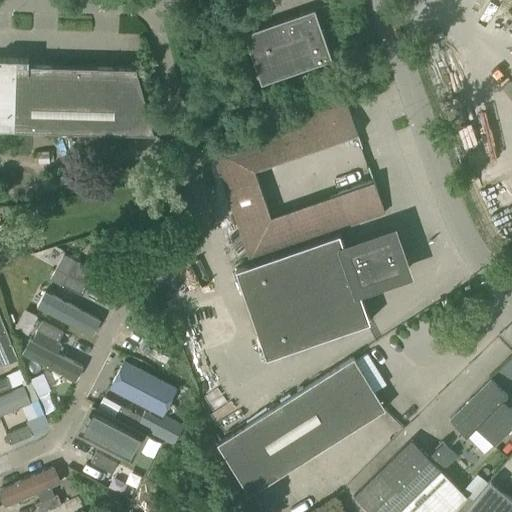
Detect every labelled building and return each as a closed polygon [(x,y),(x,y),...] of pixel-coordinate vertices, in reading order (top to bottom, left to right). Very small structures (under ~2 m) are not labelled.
[(331,58),(314,8),(243,33),(260,83),(331,58)] [(13,58),(0,57),(0,129),(11,130),(13,58)] [(28,58),(13,58),(11,130),(153,133),(135,66),(28,63),(28,58)] [(346,100),(278,124),(289,157),(338,140),(357,133),(346,100)] [(104,136),(104,149),(125,150),(126,136),(104,136)] [(373,179),(337,191),(349,224),(384,212),(373,179)] [(339,232),(335,234),(235,268),(265,357),(370,321),(358,287),(405,271),(391,232),(345,248),(339,232)] [(63,253),(55,268),(66,274),(87,285),(95,270),(63,253)] [(55,268),(49,279),(60,285),(61,283),(66,274),(55,268)] [(61,283),(82,295),(87,285),(66,274),(61,283)] [(44,287),(35,304),(91,332),(100,314),(44,287)] [(28,333),(37,315),(25,309),(15,327),(28,333)] [(0,352),(4,361),(5,364),(18,359),(0,316),(0,352)] [(62,331),(42,320),(37,330),(57,341),(62,331)] [(59,343),(34,330),(33,333),(29,338),(27,337),(19,353),(72,381),(81,366),(54,352),(59,343)] [(336,367),(217,441),(249,493),(368,418),(385,407),(353,356),(336,367)] [(124,359),(108,388),(161,416),(177,386),(124,359)] [(42,371),(28,376),(35,393),(48,388),(42,371)] [(0,390),(11,386),(7,375),(0,378),(0,390)] [(494,445),(507,432),(511,427),(511,408),(503,400),(507,395),(491,379),(449,420),(466,436),(476,426),(494,445)] [(23,387),(0,396),(0,413),(21,405),(37,399),(35,395),(31,384),(23,387)] [(141,416),(120,404),(115,414),(136,425),(141,416)] [(91,407),(78,433),(131,461),(145,435),(91,407)] [(30,418),(26,419),(27,424),(32,434),(32,436),(49,429),(43,412),(30,418)] [(27,424),(5,433),(9,443),(32,434),(27,424)] [(376,473),(354,495),(370,511),(453,511),(468,495),(462,490),(442,470),(456,455),(442,441),(428,455),(411,438),(396,452),(376,473)] [(111,472),(117,462),(96,451),(90,461),(111,472)] [(52,466),(0,487),(0,488),(5,504),(34,492),(38,501),(57,493),(54,486),(51,487),(51,485),(59,482),(52,466)] [(476,473),(462,490),(468,495),(472,499),(487,481),(476,473)] [(472,499),(460,511),(511,511),(511,497),(489,479),(487,481),(472,499)] [(38,501),(35,502),(38,511),(40,511),(60,503),(61,503),(57,492),(57,493),(38,501)]
